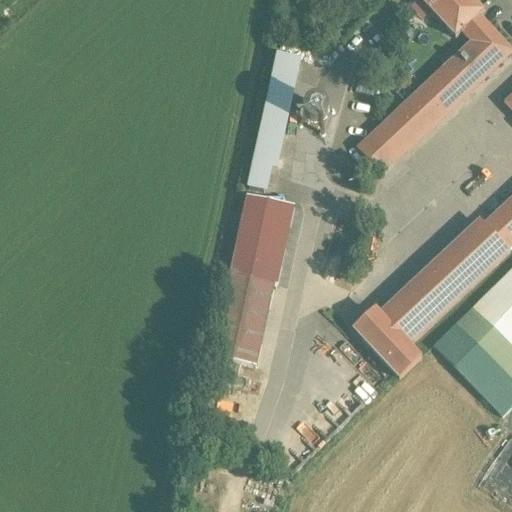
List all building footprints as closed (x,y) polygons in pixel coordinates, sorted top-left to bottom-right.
[(421,0),(431,10),(428,12),(454,41),(460,35),(479,18),(483,15),(469,0),(421,0)] [(479,18),(460,35),(470,46),(484,34),(489,28),(479,18)] [(470,46),(422,91),(442,113),(504,56),(484,34),(470,46)] [(302,64),(279,58),(249,190),(272,196),(302,64)] [(422,91),(371,139),(391,161),(442,113),(422,91)] [(310,105),(310,129),(333,128),(332,104),(310,105)] [(391,161),(371,139),(356,153),(381,179),(383,177),(378,173),(391,161)] [(291,208),(243,197),(226,276),(274,286),(291,208)] [(511,206),(486,230),(507,252),(511,246),(511,206)] [(483,226),(432,273),(458,301),(508,254),(486,230),(483,226)] [(511,271),(456,327),(511,384),(511,271)] [(432,273),(382,320),(408,347),(458,301),(432,273)] [(274,286),(226,276),(207,359),(256,369),(274,286)] [(382,320),(378,316),(356,336),(399,383),(421,361),(408,347),(382,320)] [(511,384),(456,327),(433,350),(502,421),(511,410),(511,384)]
